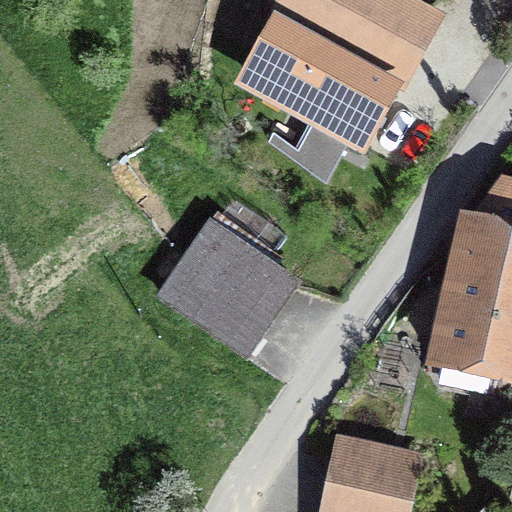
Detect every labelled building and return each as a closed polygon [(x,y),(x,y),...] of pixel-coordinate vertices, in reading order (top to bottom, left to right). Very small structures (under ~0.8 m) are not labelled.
[(385,0),(288,0),(283,11),(402,75),(430,24),(385,0)] [(394,91),(274,26),(247,77),(289,108),(363,149),(394,91)] [(511,374),(511,195),(501,193),(475,230),(446,360),(511,374)] [(163,299),(244,357),(294,285),(212,227),(163,299)] [(338,468),(328,511),(401,511),(407,483),(338,468)]
